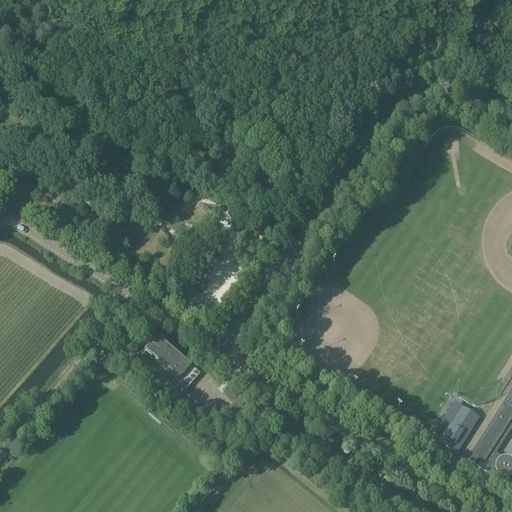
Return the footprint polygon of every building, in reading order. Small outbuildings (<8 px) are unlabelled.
[(125,345),(130,334),(119,330),(115,341),(125,345)] [(178,382),(192,366),(159,337),(145,353),(178,382)] [(511,389),(466,461),(474,466),(502,484),(505,480),(508,479),(510,478),(511,477),(511,460),(510,459),(509,458),(507,458),(505,458),(504,458),(502,458),(495,454),(511,427),(511,389)] [(461,408),(438,444),(455,455),(478,419),(461,408)] [(433,433),(437,436),(444,426),(439,423),(433,433)] [(420,441),(430,448),(433,443),(424,436),(420,441)] [(332,479),(337,472),(335,471),(334,472),(325,467),(322,472),(332,479)]
